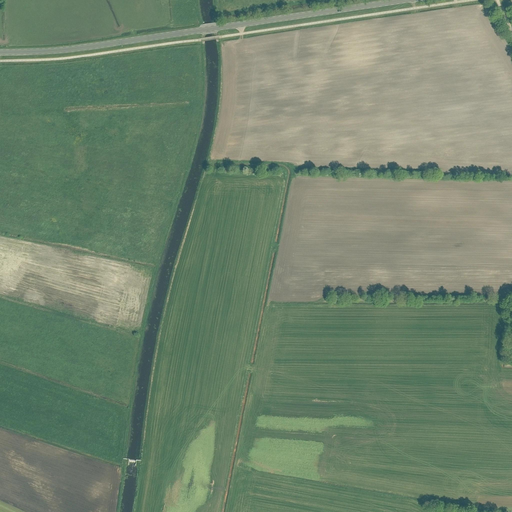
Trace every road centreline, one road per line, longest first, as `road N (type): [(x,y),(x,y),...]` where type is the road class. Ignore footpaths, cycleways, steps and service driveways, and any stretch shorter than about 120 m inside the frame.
road 1 (secondary): [(0,52),(219,27)]
road 2 (secondary): [(409,0),(219,27)]
